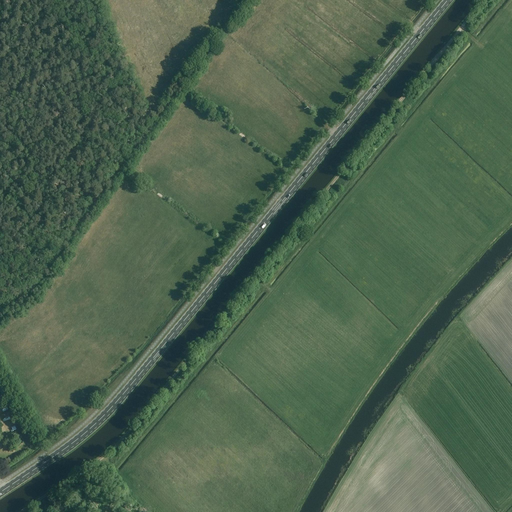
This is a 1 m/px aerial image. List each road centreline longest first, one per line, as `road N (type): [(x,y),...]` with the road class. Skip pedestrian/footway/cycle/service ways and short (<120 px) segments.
road 1 (primary): [(0,492),(69,446),(120,396),(447,0)]
road 2 (track): [(19,511),(122,437),(460,28)]
road 3 (track): [(155,122),(32,287),(0,311)]
road 4 (track): [(245,0),(155,122)]
